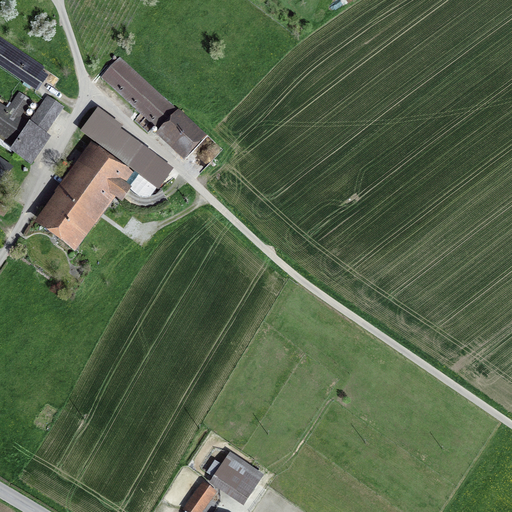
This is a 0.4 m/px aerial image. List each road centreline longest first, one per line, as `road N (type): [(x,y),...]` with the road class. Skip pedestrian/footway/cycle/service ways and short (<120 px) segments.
road 1 (track): [(511,429),(296,284),(87,89)]
road 2 (unclassified): [(57,0),(87,89),(0,260)]
